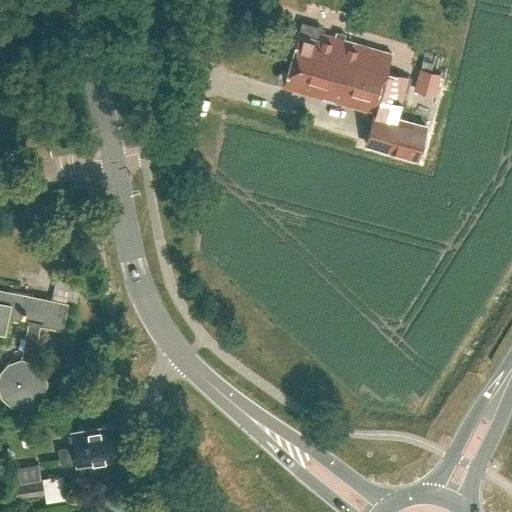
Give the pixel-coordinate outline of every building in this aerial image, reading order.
[(323,27),(303,21),(300,31),(299,31),(288,70),(284,69),(279,72),(278,76),(281,81),(284,82),(283,85),(374,111),(366,141),(417,156),(425,125),(390,115),(394,99),(402,101),(409,77),(386,70),(391,51),(322,31),(323,27)] [(444,89),(448,65),(425,61),(420,85),(444,89)] [(52,296),(66,299),(68,290),(54,287),(52,296)] [(67,303),(46,299),(33,296),(0,289),(0,332),(4,333),(7,318),(28,322),(20,359),(9,362),(0,372),(0,374),(0,389),(2,396),(11,404),(23,407),(36,402),(44,394),(47,381),(42,369),(34,361),(41,325),(62,329),(67,303)] [(78,464),(116,458),(111,425),(73,431),(75,447),(59,449),(62,466),(78,463),(78,464)] [(51,485),(68,481),(66,470),(48,474),(51,485)] [(15,498),(43,493),(41,479),(12,483),(13,486),(15,498)]
